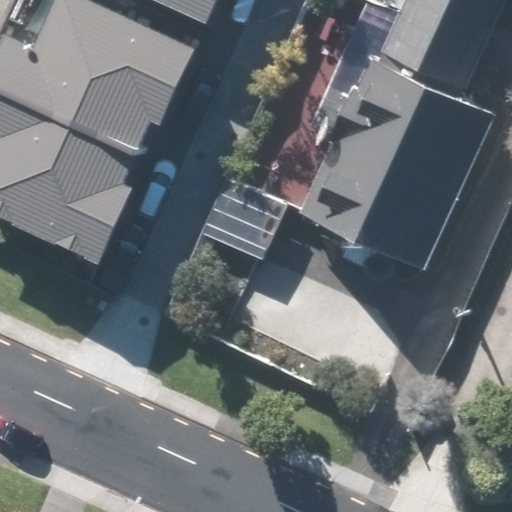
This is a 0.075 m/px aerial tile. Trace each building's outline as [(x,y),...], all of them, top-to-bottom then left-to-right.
[(205,37),(120,0),(59,0),(41,43),(17,33),(2,67),(150,132),(159,113),(170,118),(205,37)] [(203,0),(226,10),(229,0),(203,0)] [(405,0),(381,61),(364,54),(298,214),(448,276),(511,121),(511,114),(467,96),(506,0),(405,0)] [(0,126),(6,129),(0,142),(0,204),(113,254),(148,173),(138,169),(146,149),(0,84),(0,126)] [(284,209),(223,185),(199,244),(260,268),(284,209)]
